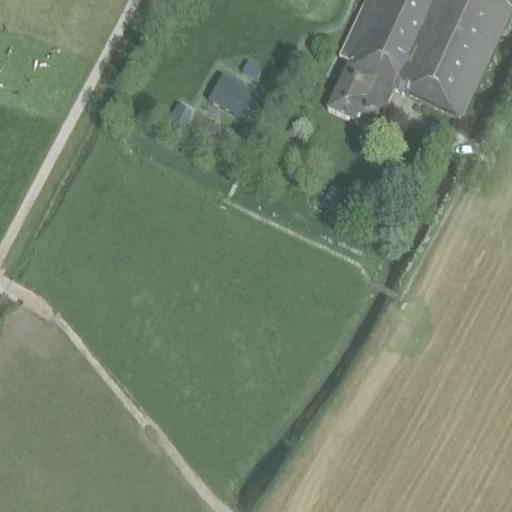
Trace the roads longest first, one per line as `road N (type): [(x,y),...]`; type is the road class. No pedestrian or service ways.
road 1 (track): [(479,176),(386,365),(300,511)]
road 2 (track): [(0,285),(146,430),(214,511)]
road 3 (track): [(131,0),(0,263)]
